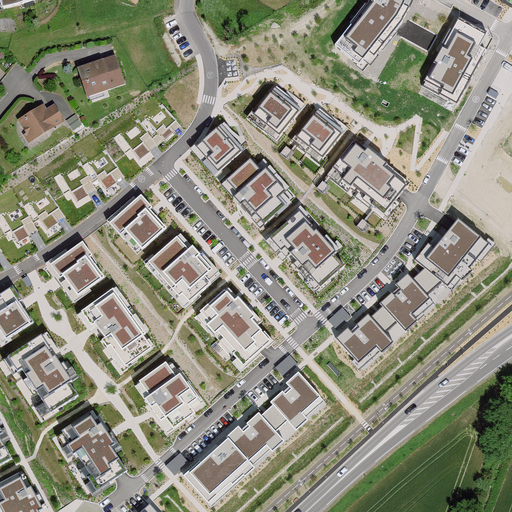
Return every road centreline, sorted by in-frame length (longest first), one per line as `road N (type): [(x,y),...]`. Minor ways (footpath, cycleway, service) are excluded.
road 1 (residential): [(309,328),(382,265),(418,213),(511,34)]
road 2 (residential): [(309,328),(138,483),(95,511)]
road 3 (primary): [(308,511),(433,397),(497,352)]
road 4 (residential): [(161,168),(309,328)]
road 5 (residential): [(161,168),(0,280)]
road 6 (residential): [(187,0),(210,65),(212,99),(161,168)]
